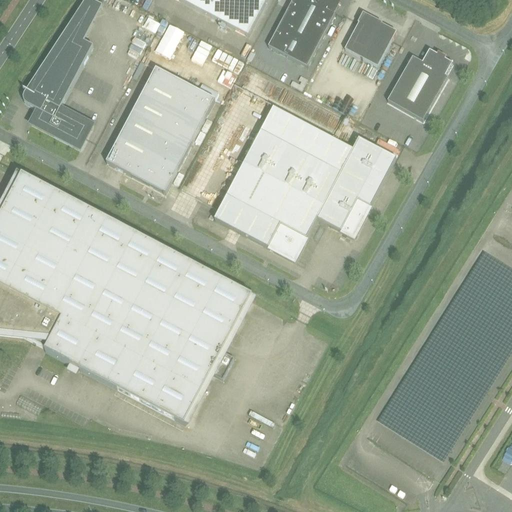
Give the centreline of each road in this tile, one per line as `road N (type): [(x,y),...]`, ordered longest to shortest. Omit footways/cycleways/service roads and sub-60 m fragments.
road 1 (unclassified): [(497,51),(358,295),(338,309),(6,137)]
road 2 (tertiary): [(148,511),(0,488)]
